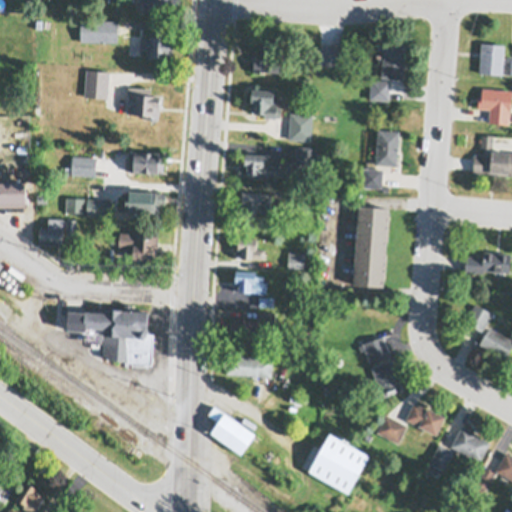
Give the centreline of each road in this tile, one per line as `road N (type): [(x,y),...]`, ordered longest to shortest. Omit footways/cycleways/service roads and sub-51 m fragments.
road 1 (tertiary): [(186,511),(180,460),(189,238),(216,0)]
road 2 (residential): [(511,408),(443,370),(424,339),(446,2)]
road 3 (residential): [(458,0),(336,9),(216,3)]
road 4 (residential): [(187,288),(57,284),(0,243)]
road 5 (tertiary): [(154,511),(0,398)]
